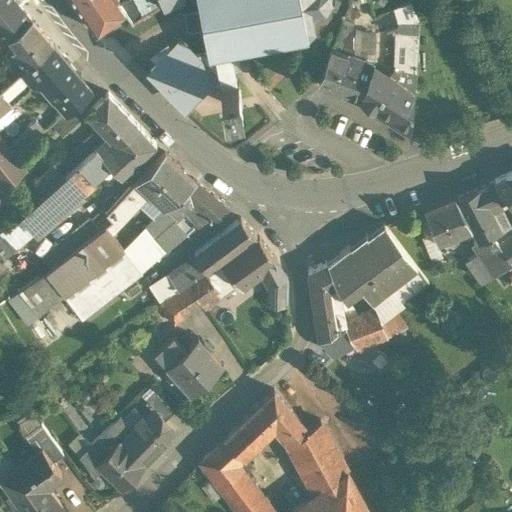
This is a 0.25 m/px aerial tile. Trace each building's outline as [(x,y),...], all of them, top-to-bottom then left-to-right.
[(0,0),(0,37),(4,43),(15,35),(32,22),(12,0),(0,0)] [(72,0),(95,34),(124,13),(116,0),(72,0)] [(198,0),(200,10),(204,27),(203,27),(208,53),(208,55),(212,54),(212,53),(213,53),(229,49),(304,35),(307,38),(310,36),(307,32),(313,27),(312,16),(314,16),(316,12),(323,11),(324,13),(327,11),(325,9),(330,2),(333,2),(333,0),(198,0)] [(410,4),(393,10),(396,21),(418,22),(410,4)] [(197,9),(184,11),(185,14),(186,13),(189,29),(188,29),(188,32),(200,29),(199,27),(203,27),(204,27),(200,10),(197,10),(197,9)] [(343,19),(331,48),(340,52),(352,22),(343,19)] [(418,22),(396,21),(396,27),(397,37),(396,42),(398,56),(396,70),(406,73),(406,72),(416,75),(418,32),(418,22)] [(32,22),(15,35),(18,38),(34,25),(32,22)] [(34,25),(18,38),(22,43),(12,51),(26,68),(52,46),(34,25)] [(396,27),(385,31),(388,38),(397,37),(396,27)] [(373,35),(355,32),(352,56),(372,64),(373,35)] [(208,53),(191,56),(179,43),(170,52),(167,48),(155,60),(159,63),(149,72),(184,107),(203,89),(219,86),(218,85),(219,85),(213,53),(212,53),(212,54),(208,55),(208,53)] [(26,68),(20,72),(32,87),(40,86),(63,113),(90,90),(52,46),(26,68)] [(331,48),(330,48),(318,83),(343,93),(351,76),(338,71),(346,54),(340,52),(331,48)] [(229,49),(213,53),(219,85),(235,82),(229,49)] [(12,51),(0,61),(0,75),(7,84),(20,72),(26,68),(12,51)] [(403,86),(389,75),(385,82),(369,73),(372,64),(352,56),(346,54),(338,71),(351,76),(343,93),(359,99),(408,132),(413,94),(403,86)] [(0,89),(0,114),(32,87),(20,72),(7,84),(6,84),(0,89)] [(416,75),(406,72),(406,73),(403,86),(413,94),(416,75)] [(219,85),(218,85),(219,86),(222,104),(241,100),(237,82),(235,82),(219,85)] [(139,129),(107,95),(88,113),(88,116),(101,130),(109,138),(119,148),(139,129)] [(35,123),(18,138),(25,146),(43,131),(35,123)] [(139,129),(119,148),(109,138),(95,150),(106,163),(119,178),(154,145),(139,129)] [(101,130),(59,165),(67,174),(95,150),(109,138),(101,130)] [(0,187),(2,190),(25,171),(14,156),(0,140),(0,187)] [(67,174),(64,177),(17,218),(20,222),(22,220),(35,236),(82,195),(82,194),(93,184),(89,178),(106,163),(95,150),(67,174)] [(136,182),(105,215),(111,221),(104,227),(111,236),(149,195),(164,209),(195,183),(164,154),(136,182)] [(511,173),(493,182),(501,199),(505,197),(511,210),(511,173)] [(493,182),(454,200),(470,230),(477,243),(472,246),(478,255),(493,278),(494,278),(511,266),(511,268),(511,267),(511,233),(496,202),(501,199),(493,182)] [(195,183),(164,209),(175,221),(186,213),(192,220),(191,221),(197,228),(223,207),(195,183)] [(454,200),(423,212),(436,245),(470,230),(454,200)] [(164,209),(142,234),(151,242),(175,221),(164,209)] [(240,220),(194,254),(196,258),(205,271),(256,236),(240,220)] [(84,243),(59,262),(47,270),(44,273),(63,298),(81,321),(141,274),(124,253),(111,236),(104,227),(89,239),(84,243)] [(349,248),(326,265),(335,287),(346,302),(364,288),(374,301),(382,295),(395,311),(428,285),(385,228),(384,228),(352,252),(349,248)] [(16,251),(0,233),(0,232),(0,256),(4,261),(16,251)] [(76,233),(51,253),(59,262),(84,243),(79,237),(76,233)] [(89,239),(84,233),(79,237),(84,243),(89,239)] [(259,239),(220,266),(237,287),(239,288),(262,271),(276,261),(259,239)] [(59,262),(51,253),(40,263),(47,270),(59,262)] [(493,278),(478,255),(465,264),(480,287),(493,278)] [(196,258),(168,277),(177,290),(205,271),(196,258)] [(276,261),(262,271),(268,286),(285,277),(276,261)] [(326,265),(307,274),(308,276),(316,328),(320,341),(320,342),(321,341),(325,350),(331,356),(352,345),(345,327),(338,329),(331,304),(335,304),(346,302),(335,287),(326,265)] [(220,266),(161,305),(173,325),(230,287),(232,291),(237,287),(220,266)] [(44,273),(18,291),(38,317),(63,298),(44,273)] [(346,302),(335,304),(343,323),(357,318),(346,302)] [(357,318),(343,323),(345,327),(352,345),(354,349),(356,349),(372,343),(382,339),(386,338),(376,311),(357,318)] [(196,338),(183,350),(171,336),(152,353),(178,381),(182,377),(194,389),(220,365),(196,338)] [(372,343),(356,349),(367,359),(379,350),(372,343)] [(421,353),(404,364),(411,374),(428,363),(421,353)] [(273,391),(237,425),(255,445),(276,426),(287,445),(307,430),(273,391)] [(173,412),(156,393),(145,404),(151,410),(152,410),(164,422),(173,412)] [(151,410),(143,419),(141,416),(130,428),(133,432),(154,453),(174,433),(164,422),(152,410),(151,410)] [(130,428),(119,418),(110,426),(125,441),(133,432),(130,428)] [(319,422),(307,430),(287,445),(314,495),(346,471),(319,422)] [(41,425),(25,437),(36,451),(40,448),(51,463),(63,455),(41,425)] [(255,445),(237,425),(224,438),(242,457),(255,445)] [(110,426),(86,451),(97,462),(118,441),(121,444),(125,441),(110,426)] [(125,441),(121,444),(143,465),(154,453),(133,432),(125,441)] [(263,498),(238,464),(243,459),(242,457),(224,438),(200,461),(239,511),(274,511),(271,507),(272,506),(265,497),(263,498)] [(121,444),(118,441),(97,462),(96,464),(101,469),(121,488),(143,465),(121,444)] [(1,448),(0,449),(0,465),(9,458),(1,448)] [(36,451),(0,478),(22,508),(25,511),(52,511),(60,506),(46,488),(61,476),(51,463),(40,448),(36,451)] [(97,462),(86,451),(79,458),(93,477),(101,469),(96,464),(97,462)] [(290,511),(364,511),(367,511),(346,471),(314,495),(290,511)]
